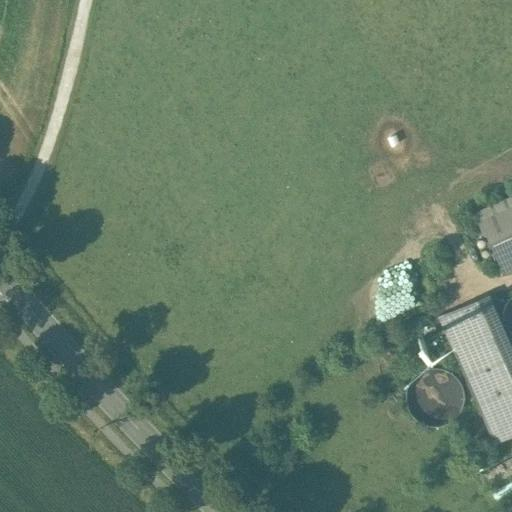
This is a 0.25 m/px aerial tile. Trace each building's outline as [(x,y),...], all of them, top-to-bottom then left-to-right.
[(511,195),(473,212),(501,275),(511,270),(511,195)] [(488,294),(438,316),(453,351),(504,329),(488,294)] [(511,294),(509,297),(504,305),(502,314),(504,323),(509,331),(511,332),(511,294)] [(511,348),(504,329),(453,351),(494,444),(511,435),(511,348)] [(461,408),(463,397),(461,386),(455,376),(445,370),(434,368),(423,370),(414,377),(407,386),(405,397),(408,408),(414,418),(423,424),(435,426),(446,424),(455,417),(461,408)]
